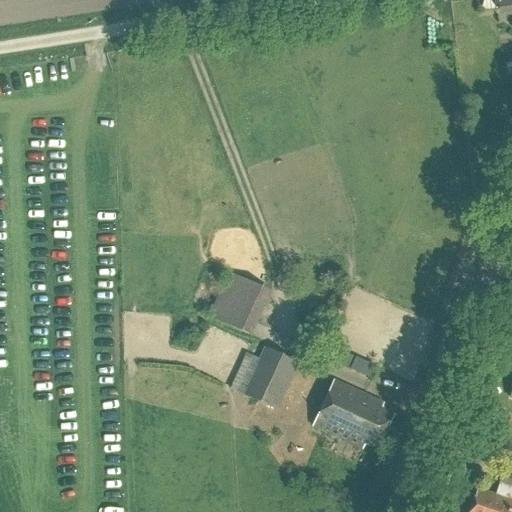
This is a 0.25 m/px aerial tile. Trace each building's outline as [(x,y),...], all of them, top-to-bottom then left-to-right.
[(511,0),(496,0),(498,9),(511,6),(511,0)] [(207,315),(250,334),(270,289),(227,270),(207,315)] [(231,388),(279,410),(301,362),(253,340),(231,388)] [(332,362),(348,369),(354,356),(338,348),(332,362)] [(311,427),(362,450),(364,444),(376,450),(393,413),(379,407),(381,402),(333,380),(311,427)] [(511,461),(504,458),(501,470),(511,473),(511,461)] [(511,473),(499,469),(495,482),(511,488),(511,473)] [(511,511),(511,498),(502,496),(501,497),(477,490),(470,511),(511,511)]
